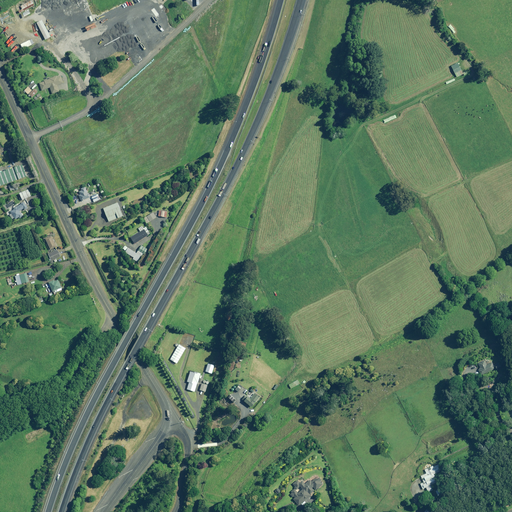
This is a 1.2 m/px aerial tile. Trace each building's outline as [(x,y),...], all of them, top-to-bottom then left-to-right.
[(32,0),(21,6),(22,9),(18,11),(19,13),(34,5),(32,0)] [(51,37),(42,20),(37,23),(45,40),(51,37)] [(459,64),(452,68),(456,77),(463,73),(459,64)] [(64,83),(61,74),(49,78),(50,79),(44,81),(45,81),(40,83),(42,90),(50,88),(52,94),(60,91),(58,85),(64,83)] [(38,91),(35,88),(29,95),(32,98),(38,91)] [(24,168),(23,165),(18,167),(17,166),(14,167),(15,168),(11,169),(11,168),(6,169),(6,171),(0,173),(0,186),(27,176),(24,168)] [(81,201),(91,197),(89,193),(88,193),(85,187),(81,188),(82,190),(79,192),(80,194),(79,195),(81,201)] [(32,196),(29,189),(26,191),(19,193),(22,200),(32,196)] [(100,200),(98,193),(91,196),(94,202),(100,200)] [(29,207),(25,201),(24,200),(5,211),(8,216),(10,215),(12,219),(14,218),(15,219),(19,217),(20,219),(24,217),(20,211),(24,208),(25,210),(29,207)] [(123,215),(118,202),(103,208),(109,221),(123,215)] [(156,217),(153,212),(143,218),(146,223),(156,217)] [(143,228),(142,226),(138,228),(140,232),(130,238),(134,244),(150,234),(146,227),(143,228)] [(57,246),(52,236),(46,239),(51,249),(57,246)] [(136,253),(125,246),(122,249),(126,251),(125,252),(134,258),(133,259),(137,261),(142,253),(145,255),(148,250),(141,245),(136,253)] [(61,256),(58,250),(49,254),(52,261),(61,256)] [(29,282),(27,273),(15,276),(18,285),(29,282)] [(62,288),(59,280),(55,281),(54,280),(49,282),(53,291),(62,288)] [(186,348),(179,344),(170,360),(177,363),(186,348)] [(486,365),(485,360),(478,363),(480,368),(478,369),(480,375),(494,369),(492,362),(486,365)] [(211,373),(214,366),(208,364),(205,372),(211,373)] [(197,373),(196,374),(190,372),(187,382),(189,383),(188,385),(190,386),(191,386),(190,390),(194,392),(200,374),(197,373)] [(300,384),(297,380),(288,384),(291,389),(300,384)] [(259,397),(254,394),(250,399),(245,395),(242,400),(251,407),(259,397)] [(426,488),(427,492),(433,490),(431,486),(438,483),(434,474),(441,471),(438,465),(424,470),(426,474),(420,476),(423,483),(421,483),(419,484),(422,489),(423,489),(426,488)] [(321,483),(323,482),(319,476),(311,482),(310,480),(304,484),(302,481),(299,483),(297,480),(293,484),(296,488),(291,491),(292,493),(289,495),(298,505),(310,496),(309,495),(322,485),(321,483)]
